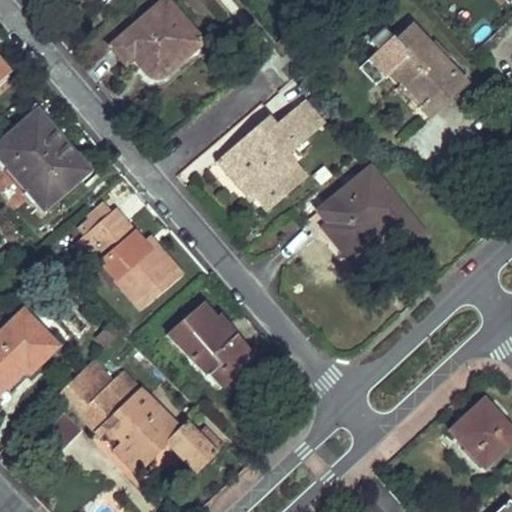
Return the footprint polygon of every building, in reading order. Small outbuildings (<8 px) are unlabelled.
[(159,77),(199,41),(165,1),(111,47),(125,62),(132,57),(149,76),(153,77),(157,78),(159,77)] [(430,120),(466,86),(444,62),(429,46),(411,26),(394,42),(390,39),(367,61),(383,78),(389,72),(422,107),(420,109),(430,120)] [(450,57),(434,40),(429,46),(444,62),(450,57)] [(265,212),(306,177),(287,155),(325,122),(306,99),(278,123),(263,136),(256,128),(224,155),(243,178),(234,186),(249,203),(254,199),(265,212)] [(85,173),(36,113),(0,142),(0,160),(40,209),(85,173)] [(271,115),(256,128),(263,136),(278,123),(271,115)] [(215,163),(234,186),(243,178),(224,155),(215,163)] [(383,228),(402,252),(424,234),(370,169),(322,209),(332,220),(322,229),(332,241),(346,259),(383,228)] [(332,220),(322,209),(308,220),(328,244),(332,241),(322,229),(332,220)] [(145,303),(179,276),(154,244),(147,250),(142,245),(116,212),(86,235),(97,249),(105,259),(101,263),(114,280),(122,274),(145,303)] [(97,249),(86,235),(76,244),(86,258),(97,249)] [(147,250),(154,244),(150,239),(142,245),(147,250)] [(114,280),(137,309),(145,303),(122,274),(114,280)] [(218,317),(215,320),(201,304),(169,334),(215,384),(227,373),(250,352),(218,317)] [(29,374),(57,347),(22,311),(0,332),(0,391),(24,369),(29,374)] [(121,332),(112,324),(98,338),(105,347),(121,332)] [(185,422),(184,424),(182,425),(179,421),(175,424),(151,400),(155,396),(151,392),(147,396),(101,351),(57,394),(137,473),(170,442),(198,469),(214,452),(205,443),(213,436),(203,427),(196,433),(185,422)] [(227,373),(215,384),(220,390),(232,378),(227,373)] [(511,439),(511,434),(482,402),(450,432),(482,467),(511,439)] [(511,511),(511,505),(508,501),(496,511),(511,511)]
